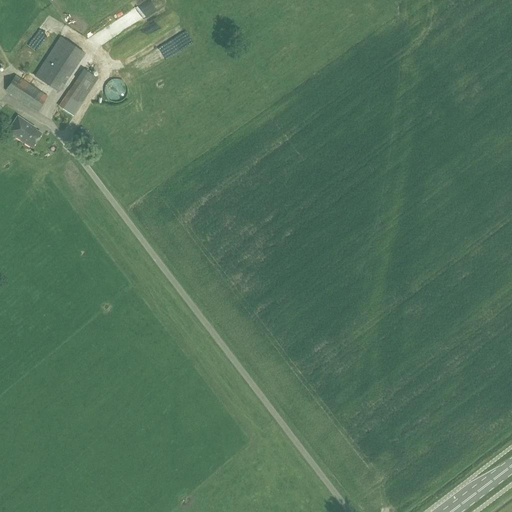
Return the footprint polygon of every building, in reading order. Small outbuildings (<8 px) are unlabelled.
[(147,0),(127,10),(134,24),(164,9),(159,0),(147,0)] [(152,30),(161,38),(176,20),(167,12),(152,30)] [(120,19),(94,36),(101,46),(127,29),(120,19)] [(45,26),(32,40),(40,48),(54,34),(45,26)] [(60,92),(85,53),(80,49),(61,37),(36,76),(60,92)] [(179,37),(137,57),(143,71),(186,50),(179,37)] [(74,115),(98,78),(85,69),(60,106),(74,115)] [(38,112),(48,97),(15,75),(5,90),(38,112)] [(32,126),(17,116),(8,131),(31,147),(41,134),(31,127),(32,126)]
